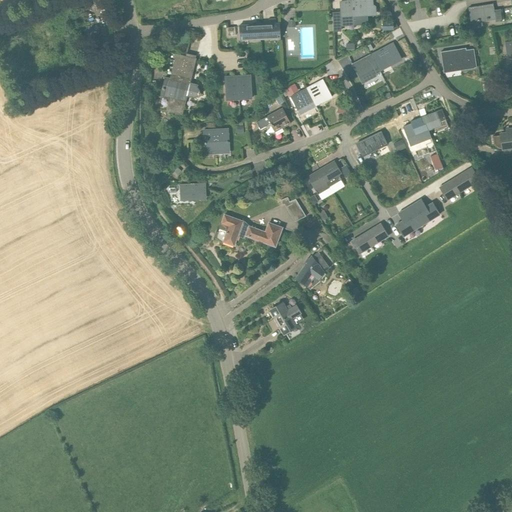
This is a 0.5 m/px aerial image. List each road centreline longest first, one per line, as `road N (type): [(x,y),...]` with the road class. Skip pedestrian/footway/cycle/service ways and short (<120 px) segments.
road 1 (unclassified): [(254,511),(219,329),(139,211),(126,176),(132,32)]
road 2 (residential): [(182,131),(193,169),(220,173),(334,125)]
road 3 (residential): [(132,32),(234,18),(265,1)]
